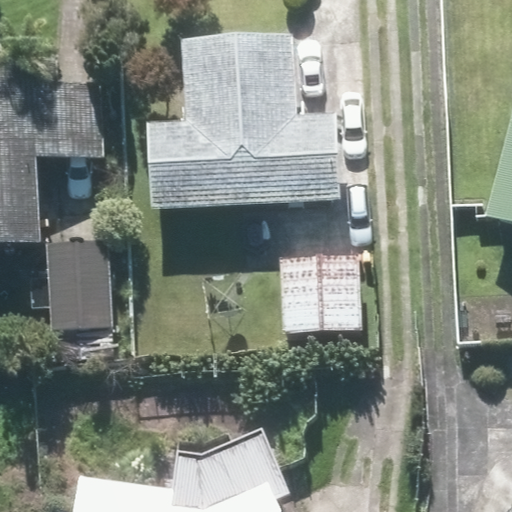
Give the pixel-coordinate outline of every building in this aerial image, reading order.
[(340,125),(303,126),(301,45),(184,48),(186,129),(149,130),(152,219),(342,214),(340,125)] [(0,257),(44,257),(44,167),(105,167),(105,93),(34,93),(34,53),(0,52),(0,257)] [(511,140),(488,227),(511,233),(511,140)] [(113,250),(53,249),(53,335),(113,335),(113,250)] [(362,265),(282,264),(281,339),(361,341),(362,265)] [(280,511),(295,504),(267,435),(177,473),(189,501),(82,490),(80,511),(280,511)]
